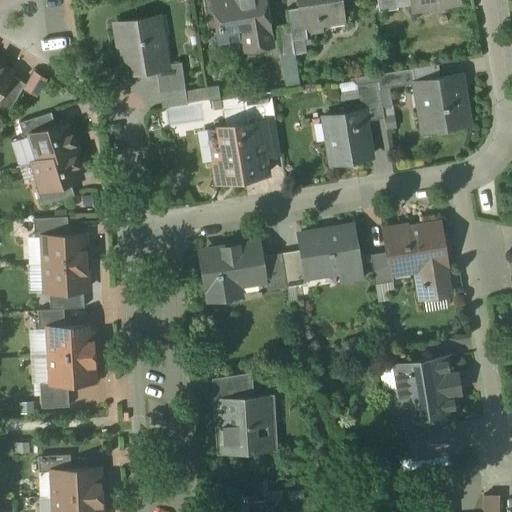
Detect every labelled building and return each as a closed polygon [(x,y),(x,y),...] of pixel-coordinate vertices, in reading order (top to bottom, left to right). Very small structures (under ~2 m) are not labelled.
[(263,0),(212,0),(219,42),(226,41),(226,39),(221,40),(219,27),(237,24),(238,28),(242,30),(245,50),(271,46),(263,0)] [(340,0),(297,0),(299,8),(302,23),(304,23),(320,20),(343,17),(340,0)] [(410,0),(412,10),(459,2),(458,0),(410,0)] [(299,8),(287,10),(289,25),(292,42),(307,39),(304,23),(302,23),(299,8)] [(343,17),(320,20),(321,27),(330,26),(330,28),(344,26),(343,17)] [(157,18),(116,24),(119,44),(120,44),(122,57),(124,74),(155,69),(165,68),(164,65),(157,18)] [(289,25),(275,27),(280,58),(294,56),(292,42),(289,25)] [(181,63),(164,65),(165,68),(155,69),(161,109),(187,105),(181,63)] [(0,92),(10,76),(11,73),(0,66),(0,92)] [(412,69),(377,74),(378,82),(379,90),(415,84),(414,82),(412,69)] [(38,96),(47,76),(34,70),(25,90),(38,96)] [(460,75),(414,82),(415,84),(423,132),(468,124),(460,75)] [(10,76),(0,92),(0,109),(8,114),(25,85),(10,76)] [(378,82),(357,85),(361,111),(362,110),(364,122),(384,119),(379,90),(378,82)] [(270,92),(241,96),(246,123),(258,121),(258,122),(275,120),(270,92)] [(361,111),(309,120),(309,121),(324,118),(332,164),(370,157),(364,122),(362,110),(361,111)] [(51,113),(19,123),(23,138),(27,137),(27,136),(55,127),(51,113)] [(246,123),(214,128),(219,159),(212,161),(216,183),(267,174),(263,149),(258,122),(258,121),(246,123)] [(55,127),(27,136),(27,137),(35,162),(24,166),(32,164),(32,163),(78,148),(76,141),(73,142),(67,123),(55,127)] [(78,148),(32,163),(32,164),(41,190),(41,191),(70,182),(81,178),(75,160),(78,159),(76,151),(79,150),(78,148)] [(70,182),(41,191),(41,190),(37,191),(42,206),(74,196),(70,182)] [(67,217),(33,219),(34,238),(42,238),(42,237),(68,235),(67,217)] [(439,222),(402,229),(402,227),(384,230),(387,252),(391,275),(392,275),(415,271),(420,299),(449,295),(445,266),(446,266),(439,222)] [(354,226),(298,236),(301,250),(305,275),(306,275),(339,270),(342,283),(362,280),(354,226)] [(68,235),(42,237),(42,238),(43,264),(88,262),(87,253),(85,253),(84,234),(68,235)] [(236,246),(224,248),(222,250),(202,253),(200,256),(204,278),(206,279),(209,299),(211,300),(229,297),(231,295),(230,286),(261,282),(257,258),(255,246),(253,245),(238,247),(236,246)] [(301,250),(282,253),(288,287),(307,284),(306,275),(305,275),(301,250)] [(387,252),(370,255),(375,285),(393,282),(392,275),(391,275),(387,252)] [(282,253),(257,258),(261,282),(266,281),(267,289),(270,290),(288,287),(282,253)] [(88,262),(43,264),(45,293),(49,292),(83,291),(87,290),(86,271),(88,271),(88,262)] [(83,291),(49,292),(50,310),(64,310),(84,308),(83,291)] [(50,310),(38,311),(39,330),(47,330),(47,328),(65,327),(64,310),(50,310)] [(65,327),(47,328),(47,330),(49,356),(94,354),(93,354),(91,326),(65,327)] [(94,354),(49,356),(50,383),(50,385),(68,384),(94,382),(93,354),(94,354)] [(447,357),(393,366),(393,368),(396,388),(396,390),(399,389),(401,390),(404,390),(406,391),(409,393),(412,396),(414,400),(414,402),(417,417),(418,417),(420,430),(444,426),(442,413),(456,411),(453,393),(459,392),(456,374),(450,375),(447,357)] [(393,368),(383,370),(386,389),(396,388),(393,368)] [(252,373),(212,379),(213,395),(253,392),(252,373)] [(68,384),(50,385),(50,383),(40,384),(41,409),(69,407),(68,384)] [(270,395),(229,398),(231,425),(219,426),(220,444),(216,444),(217,455),(277,451),(277,450),(263,450),(261,415),(271,415),(270,395)] [(162,413),(155,413),(155,424),(163,423),(162,413)] [(420,430),(409,432),(413,458),(457,451),(452,424),(444,426),(420,430)] [(70,455),(38,457),(39,473),(51,472),(51,471),(71,470),(70,455)] [(71,470),(51,471),(51,472),(53,497),(99,495),(98,484),(100,484),(99,469),(71,470)] [(452,469),(424,470),(426,507),(446,506),(446,500),(454,500),(452,469)] [(262,480),(232,481),(233,498),(252,497),(252,500),(263,500),(262,480)] [(99,495),(53,497),(53,511),(101,511),(101,506),(99,506),(99,495)] [(498,511),(499,496),(484,496),(483,511),(498,511)] [(263,500),(252,500),(253,511),(233,511),(282,511),(282,499),(263,500)]
